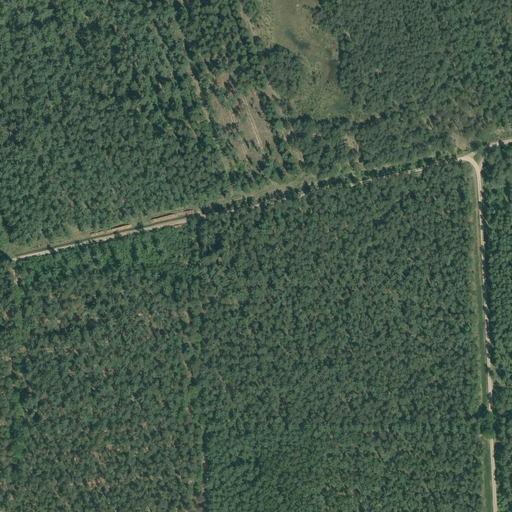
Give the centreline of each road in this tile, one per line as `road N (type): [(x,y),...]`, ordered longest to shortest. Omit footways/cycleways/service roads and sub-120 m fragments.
road 1 (track): [(0,263),(456,159),(471,159),(479,175)]
road 2 (track): [(496,511),(479,175)]
road 3 (track): [(16,511),(18,259)]
